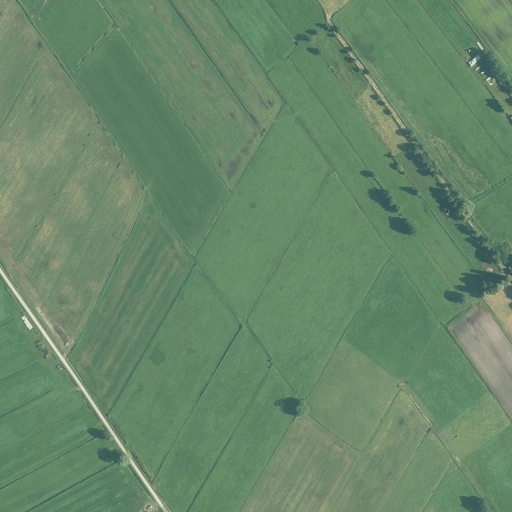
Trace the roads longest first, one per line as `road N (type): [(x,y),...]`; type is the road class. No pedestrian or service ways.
road 1 (track): [(330,23),(502,265)]
road 2 (unclassified): [(166,511),(0,269)]
